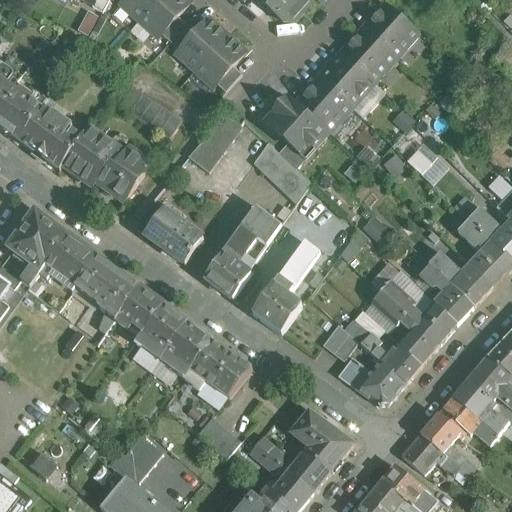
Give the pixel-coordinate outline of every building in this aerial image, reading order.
[(127,0),(125,3),(121,7),(140,24),(161,0),(127,0)] [(185,0),(161,0),(140,24),(159,41),(178,19),(191,5),(185,0)] [(303,14),(287,0),(257,0),(284,24),(294,23),(303,14)] [(287,0),(303,14),(311,4),(311,0),(287,0)] [(420,36),(387,6),(364,31),(397,61),(420,36)] [(81,30),(94,36),(102,19),(88,13),(81,30)] [(187,27),(171,45),(180,53),(204,26),(196,18),(187,27)] [(178,19),(162,37),(171,45),(187,27),(178,19)] [(228,38),(209,21),(204,26),(180,53),(177,57),(196,73),(228,38)] [(397,61),(364,31),(342,57),(375,86),(397,61)] [(228,38),(196,73),(214,90),(234,69),(247,55),(228,38)] [(511,43),(492,64),(511,82),(511,43)] [(375,86),(342,57),(319,82),(352,111),(375,86)] [(0,105),(12,89),(7,86),(13,78),(13,75),(9,70),(2,67),(0,67),(0,105)] [(234,69),(218,87),(227,95),(243,77),(234,69)] [(352,111),(319,82),(297,107),(330,136),(352,111)] [(182,123),(124,83),(110,103),(169,143),(182,123)] [(21,91),(19,95),(12,89),(0,105),(0,131),(13,141),(14,140),(20,145),(43,112),(31,104),(34,100),(21,91)] [(297,107),(289,100),(267,126),(289,146),(302,157),(302,156),(309,148),(315,153),(330,136),(297,107)] [(51,118),(43,112),(20,145),(34,155),(33,156),(46,165),(46,164),(60,174),(64,169),(63,169),(83,141),(82,141),(71,133),(73,130),(53,115),(51,118)] [(226,119),(189,161),(210,177),(244,132),(226,119)] [(126,157),(89,131),(82,141),(83,141),(63,169),(64,169),(93,190),(97,185),(126,205),(152,168),(129,152),(126,157)] [(280,156),(270,146),(255,167),(298,208),(312,188),(297,173),(280,156)] [(302,157),(289,146),(280,156),(297,173),(308,161),(302,156),(302,157)] [(420,155),(409,166),(422,179),(429,172),(433,167),(420,155)] [(438,180),(429,172),(422,179),(431,187),(438,180)] [(511,194),(497,210),(511,224),(511,194)] [(480,213),(466,200),(456,211),(463,217),(470,224),(480,213)] [(154,205),(135,230),(145,237),(164,212),(154,205)] [(220,291),(270,219),(258,210),(225,256),(207,281),(220,291)] [(202,241),(165,214),(166,213),(164,212),(145,237),(145,238),(186,267),(204,242),(203,241),(202,241)] [(511,225),(502,237),(496,232),(498,230),(480,213),(470,224),(511,263),(511,225)] [(68,238),(35,214),(10,249),(19,255),(17,257),(33,268),(30,274),(25,271),(19,280),(23,283),(22,284),(30,290),(47,267),(68,238)] [(463,217),(454,227),(460,234),(470,224),(463,217)] [(270,219),(220,291),(234,302),(252,277),(248,275),(251,272),(282,228),(270,219)] [(511,271),(511,263),(470,224),(460,234),(459,235),(476,251),(479,248),(485,253),(471,268),(494,290),(511,271)] [(98,260),(68,238),(47,267),(77,289),(98,260)] [(308,247),(281,283),(292,291),(294,293),(321,256),(308,247)] [(471,268),(463,276),(441,256),(430,268),(431,269),(474,311),(475,311),(494,291),(494,290),(471,268)] [(139,290),(98,260),(77,289),(100,306),(98,309),(116,322),(139,290)] [(423,262),(414,272),(422,280),(431,269),(430,268),(423,262)] [(474,311),(431,269),(422,280),(434,291),(439,290),(445,296),(435,306),(458,328),(474,311)] [(325,280),(319,276),(312,286),(317,290),(325,280)] [(0,302),(10,289),(0,282),(0,302)] [(389,282),(380,293),(383,296),(392,285),(389,282)] [(292,291),(281,283),(276,290),(287,298),(292,291)] [(416,308),(392,285),(383,296),(417,327),(422,321),(413,313),(416,308)] [(164,308),(139,290),(116,322),(130,332),(134,326),(145,334),(164,308)] [(287,298),(276,290),(255,318),(282,338),(303,310),(287,298)] [(59,314),(28,293),(21,302),(53,325),(59,314)] [(380,293),(371,302),(375,306),(383,296),(380,293)] [(417,327),(383,296),(375,306),(373,307),(398,330),(399,329),(401,331),(404,328),(411,334),(417,327)] [(458,328),(435,306),(432,310),(422,321),(417,327),(440,349),(458,328)] [(188,326),(164,308),(145,334),(136,346),(142,351),(143,350),(161,363),(188,326)] [(390,338),(374,324),(371,328),(386,342),(390,338)] [(213,344),(188,326),(161,363),(180,377),(179,378),(185,382),(212,345),(213,344)] [(440,349),(417,327),(411,334),(400,347),(424,368),(440,349)] [(340,328),(324,349),(335,357),(349,337),(340,328)] [(365,331),(355,342),(359,346),(363,349),(372,337),(365,331)] [(511,336),(490,360),(511,379),(511,336)] [(349,337),(335,357),(345,365),(359,346),(355,342),(349,337)] [(372,337),(363,349),(382,365),(383,366),(388,360),(384,357),(388,353),(387,350),(372,337)] [(241,367),(212,345),(185,382),(200,393),(207,384),(230,401),(253,373),(242,365),(241,367)] [(424,368),(400,347),(388,360),(383,366),(407,387),(424,368)] [(511,379),(490,360),(489,360),(468,385),(493,406),(498,399),(511,411),(511,392),(507,388),(511,382),(511,379)] [(382,365),(372,376),(353,362),(339,380),(381,410),(382,410),(386,409),(389,409),(388,408),(407,387),(383,366),(382,365)] [(499,418),(496,422),(489,417),(496,408),(493,406),(468,385),(454,401),(498,439),(509,427),(499,418)] [(498,439),(454,401),(439,418),(461,437),(464,439),(466,436),(470,439),(474,435),(490,449),(498,439)] [(355,448),(310,413),(291,436),(333,472),(341,463),(342,464),(355,448)] [(439,418),(422,439),(444,457),(451,449),(461,437),(439,418)] [(242,445),(214,420),(199,438),(227,463),(242,445)] [(164,457),(143,439),(126,459),(139,469),(138,469),(148,477),(164,457)] [(444,457),(422,439),(404,460),(426,478),(437,465),(444,457)] [(268,458),(257,448),(250,456),(261,465),(268,458)] [(295,468),(274,449),(268,458),(289,475),(295,468)] [(467,463),(451,449),(444,457),(460,472),(467,463)] [(331,477),(305,455),(295,468),(289,475),(314,497),(331,477)] [(46,456),(34,470),(48,482),(60,468),(46,456)] [(460,472),(444,457),(437,465),(454,479),(460,472)] [(126,459),(124,458),(113,472),(127,482),(128,482),(138,469),(139,469),(126,459)] [(289,475),(268,458),(261,465),(282,484),(289,475)] [(436,511),(441,506),(395,469),(382,485),(414,511),(436,511)] [(302,511),(314,497),(289,475),(282,484),(272,496),(269,493),(266,496),(284,511),(302,511)] [(0,511),(25,511),(32,504),(0,479),(0,511)] [(163,511),(128,482),(127,482),(102,511),(103,511),(163,511)] [(414,511),(382,485),(367,502),(368,503),(379,511),(414,511)] [(284,511),(266,496),(260,503),(253,498),(241,511),(284,511)] [(379,511),(368,503),(360,511),(379,511)]
